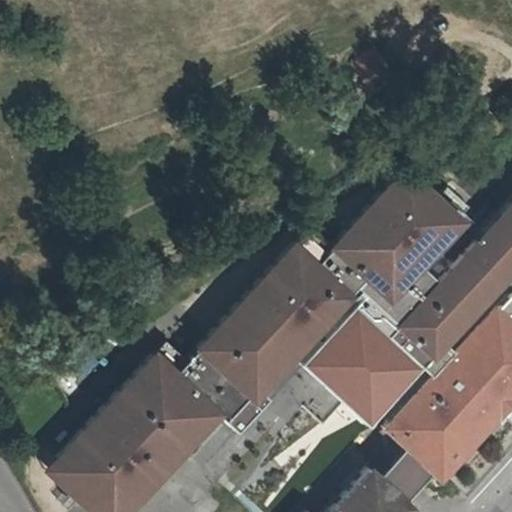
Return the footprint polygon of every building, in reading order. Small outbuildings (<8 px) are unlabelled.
[(383,334),(428,377),(450,353),(438,341),(511,262),(511,198),(432,283),(415,266),(456,222),(454,221),(466,209),(445,189),(433,201),(406,176),(394,188),(389,183),(328,247),(307,227),(180,360),(160,341),(54,454),(86,485),(74,498),(89,511),(117,511),(212,411),(231,429),(263,396),(254,388),(287,354),(295,361),(360,293),(392,323),(383,334)] [(433,478),(490,417),(492,415),(488,411),(503,395),(507,399),(510,396),(511,393),(511,328),(491,310),(450,353),(428,377),(380,427),(400,447),(426,472),(433,478)] [(295,361),(287,354),(254,388),(263,396),(295,361)] [(511,402),(511,397),(510,396),(507,399),(503,395),(488,411),(492,415),(490,417),(494,421),(511,402)] [(400,447),(372,476),(399,500),(426,472),(400,447)] [(54,454),(42,467),(74,498),(86,485),(54,454)] [(399,500),(372,476),(364,469),(323,511),(401,511),(406,507),(399,500)]
